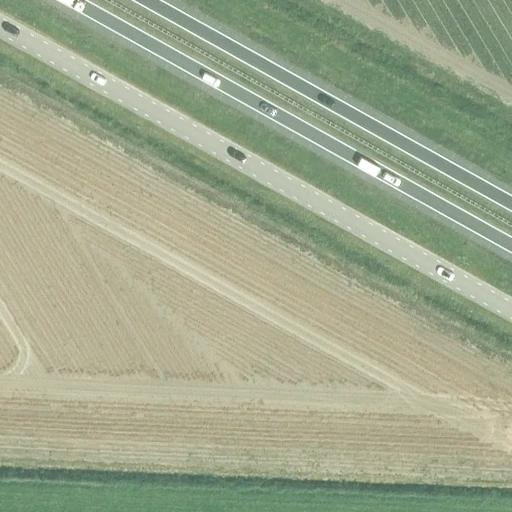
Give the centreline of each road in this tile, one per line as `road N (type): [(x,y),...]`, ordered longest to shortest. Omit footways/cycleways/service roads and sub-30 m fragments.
road 1 (unclassified): [(0,25),(511,310)]
road 2 (trunk): [(68,0),(511,250)]
road 3 (trunk): [(511,202),(148,0)]
